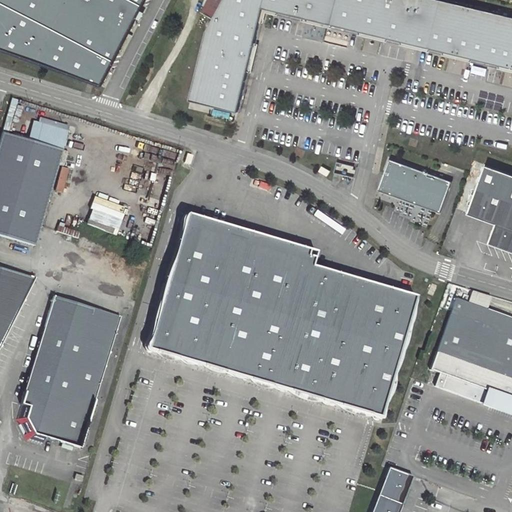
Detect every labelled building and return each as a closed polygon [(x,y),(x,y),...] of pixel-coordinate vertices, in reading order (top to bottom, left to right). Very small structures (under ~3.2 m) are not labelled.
[(0,0),(0,49),(103,85),(147,0),(0,0)] [(264,9),(511,69),(511,18),(437,0),(225,0),(207,33),(190,101),(238,113),(264,9)] [(61,150),(2,133),(0,140),(0,236),(34,246),(61,150)] [(378,191),(440,214),(452,183),(390,160),(378,191)] [(322,167),(319,172),(327,176),(330,172),(322,167)] [(511,176),(485,167),(468,216),(496,226),(489,246),(511,253),(511,176)] [(403,204),(399,216),(427,225),(431,213),(403,204)] [(378,418),(414,297),(309,266),(312,255),(184,215),(143,350),(378,418)] [(0,346),(35,278),(0,267),(0,346)] [(511,320),(482,310),(487,297),(471,293),(467,305),(454,301),(430,370),(439,374),(434,387),(481,404),(486,391),(511,400),(511,320)] [(43,337),(54,296),(43,331),(15,420),(18,425),(21,414),(32,377),(43,337)] [(120,317),(54,296),(43,337),(32,377),(21,414),(18,425),(26,441),(42,446),(44,438),(79,449),(120,317)] [(511,400),(486,391),(481,404),(511,414),(511,400)] [(388,468),(371,511),(398,511),(412,477),(388,468)]
